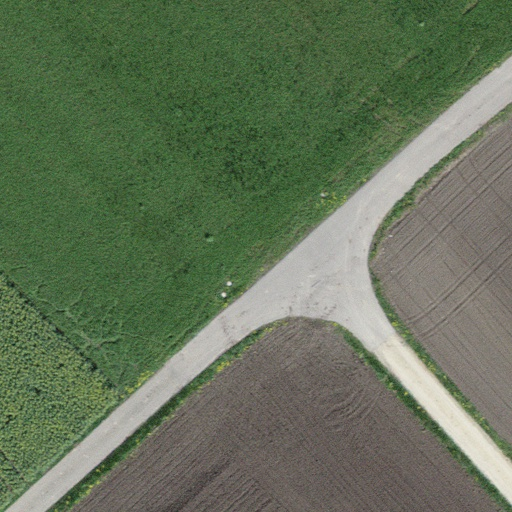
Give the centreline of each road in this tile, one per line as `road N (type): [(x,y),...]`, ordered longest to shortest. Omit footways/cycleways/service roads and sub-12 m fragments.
road 1 (track): [(511,73),(451,119),(313,272),(46,511)]
road 2 (track): [(511,491),(313,272)]
